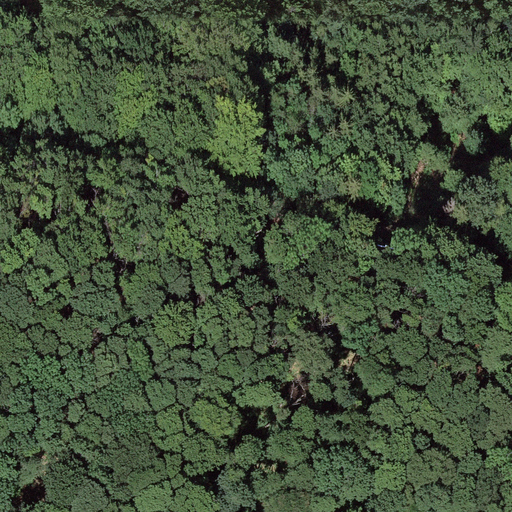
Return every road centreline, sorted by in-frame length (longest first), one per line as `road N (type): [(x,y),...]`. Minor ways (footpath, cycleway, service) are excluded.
road 1 (track): [(486,282),(383,227),(281,194),(64,140),(0,140)]
road 2 (track): [(500,511),(483,358),(486,282)]
